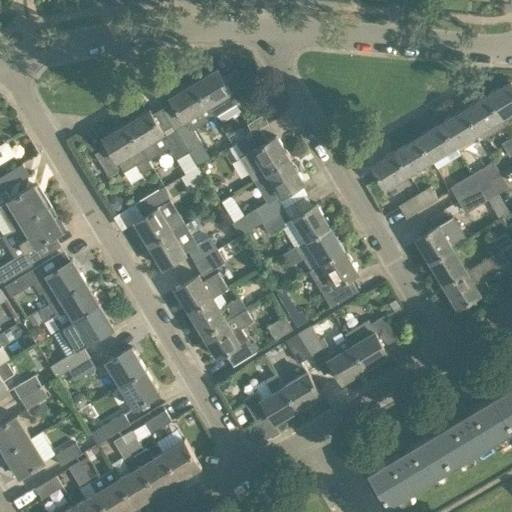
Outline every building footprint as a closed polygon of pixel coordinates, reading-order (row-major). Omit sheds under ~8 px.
[(262,76),(258,68),(251,72),(255,80),(262,76)] [(214,117),(251,95),(235,69),(223,76),(218,69),(194,83),(209,108),(214,117)] [(488,96),(506,126),(511,122),(511,84),(511,82),(488,96)] [(214,117),(209,108),(194,83),(170,97),(187,125),(177,131),(190,152),(203,144),(194,129),(214,117)] [(506,126),(488,96),(465,110),(479,134),(483,140),(506,126)] [(127,123),(142,148),(149,160),(169,148),(176,159),(190,152),(177,131),(167,137),(150,109),(127,123)] [(479,134),(465,110),(441,124),(455,148),(479,134)] [(247,124),(252,133),(269,123),(263,114),(247,124)] [(127,123),(102,138),(107,146),(95,153),(109,176),(122,168),(124,172),(137,164),(142,174),(153,167),(149,160),(142,148),(127,123)] [(455,148),(441,124),(418,138),(432,161),(455,148)] [(254,181),(266,174),(290,160),(276,136),(267,141),(260,129),(239,141),(247,154),(240,158),(254,181)] [(511,137),(502,144),(509,156),(511,154),(511,137)] [(418,138),(396,151),(409,175),(432,161),(418,138)] [(409,175),(396,151),(373,165),(387,188),(409,175)] [(290,160),(266,174),(254,181),(255,181),(267,202),(232,223),(240,235),(262,222),(284,209),(277,198),(279,197),(280,198),(304,184),(290,160)] [(479,188),(501,175),(494,163),(472,176),(479,188)] [(23,164),(0,177),(0,191),(4,189),(29,174),(23,164)] [(435,170),(431,173),(436,182),(441,179),(435,170)] [(510,213),(498,193),(508,187),(501,175),(479,188),(498,220),(510,213)] [(451,188),(459,200),(479,188),(472,176),(451,188)] [(445,182),(440,184),(443,193),(448,192),(445,182)] [(35,183),(0,204),(0,209),(12,230),(49,207),(35,183)] [(149,243),(184,222),(170,198),(167,190),(165,186),(158,190),(158,189),(136,202),(143,215),(135,220),(149,243)] [(437,200),(429,188),(420,193),(428,205),(437,200)] [(466,212),(480,204),(492,224),(498,220),(479,188),(459,200),(466,212)] [(212,192),(198,201),(203,209),(217,201),(212,192)] [(407,218),(428,205),(420,193),(400,205),(407,218)] [(115,195),(110,197),(109,202),(112,207),(116,209),(120,210),(124,208),(126,203),(123,198),(119,196),(115,195)] [(226,212),(221,203),(209,211),(214,219),(226,212)] [(306,242),(331,227),(316,203),(292,218),(306,242)] [(12,230),(25,252),(26,252),(36,246),(63,230),(49,207),(12,230)] [(270,235),(292,222),(284,209),(262,222),(270,235)] [(416,239),(430,262),(455,247),(465,241),(451,218),(416,239)] [(185,223),(184,222),(149,243),(163,268),(188,254),(174,230),(185,223)] [(306,242),(320,264),(344,250),(331,227),(306,242)] [(501,251),(511,243),(511,241),(507,232),(494,239),(501,251)] [(210,236),(188,249),(196,262),(218,249),(210,236)] [(489,288),(484,280),(489,276),(493,278),(495,273),(499,271),(503,271),(504,267),(509,264),(511,269),(511,243),(501,251),(469,270),(444,285),(458,308),(483,293),(482,292),(489,288)] [(303,258),(297,247),(295,248),(284,255),(291,265),(303,258)] [(455,247),(430,262),(444,285),(469,270),(455,247)] [(196,262),(203,275),(225,262),(224,260),(218,249),(196,262)] [(335,305),(358,291),(350,279),(358,274),(344,250),(320,264),(310,270),(324,294),(328,292),(335,305)] [(26,252),(25,252),(15,258),(0,267),(0,281),(2,281),(32,263),(26,252)] [(72,259),(45,275),(52,286),(42,291),(50,304),(87,282),(72,259)] [(42,278),(35,267),(5,285),(5,286),(12,297),(35,283),(42,278)] [(189,311),(215,296),(228,288),(218,272),(205,280),(200,273),(175,288),(189,311)] [(38,311),(39,312),(43,319),(44,321),(52,316),(60,329),(100,305),(87,282),(50,304),(38,311)] [(203,335),(228,319),(215,296),(189,311),(203,335)] [(239,296),(226,304),(233,316),(247,308),(239,296)] [(83,346),(87,344),(114,328),(100,305),(60,329),(73,352),(50,366),(57,377),(68,370),(90,357),(83,346)] [(302,309),(299,311),(292,315),(299,326),(309,320),(302,309)] [(43,319),(39,312),(29,318),(33,325),(43,319)] [(256,352),(249,339),(248,340),(234,316),(228,319),(203,335),(217,359),(227,352),(235,365),(256,352)] [(284,316),(271,325),(278,335),(291,327),(284,316)] [(347,337),(351,344),(365,368),(389,354),(385,346),(397,338),(384,317),(371,324),(368,320),(345,334),(347,337)] [(312,326),(312,325),(299,333),(312,355),(324,348),(325,347),(320,339),(312,326)] [(0,346),(10,341),(4,331),(0,333),(0,346)] [(286,341),(286,342),(299,363),(312,355),(299,333),(286,341)] [(347,337),(337,343),(341,350),(327,358),(342,382),(365,368),(351,344),(347,337)] [(119,385),(146,369),(132,346),(105,362),(119,385)] [(75,380),(96,368),(90,357),(68,370),(75,380)] [(6,361),(0,364),(0,395),(8,391),(3,382),(15,375),(6,361)] [(160,392),(146,369),(119,385),(133,410),(160,392)] [(284,385),(298,409),(322,394),(308,370),(284,385)] [(275,423),(298,409),(284,385),(277,374),(265,381),(266,382),(263,384),(264,386),(256,391),(257,392),(244,400),(257,422),(270,415),(275,423)] [(41,386),(35,375),(14,387),(21,398),(41,386)] [(511,384),(495,395),(511,422),(511,384)] [(21,398),(27,409),(48,397),(41,386),(21,398)] [(85,395),(80,393),(75,396),(74,401),(76,405),(81,407),(86,404),(87,399),(85,395)] [(511,422),(495,395),(433,433),(452,465),(511,429),(511,422)] [(233,410),(237,416),(244,412),(241,406),(233,410)] [(88,408),(85,407),(82,409),(81,413),(83,416),(87,417),(90,414),(91,411),(88,408)] [(151,433),(172,421),(165,410),(144,422),(151,433)] [(97,444),(130,425),(123,413),(90,433),(97,444)] [(0,450),(2,454),(29,438),(16,415),(0,423),(0,450)] [(433,433),(406,449),(370,471),(388,504),(452,465),(433,433)] [(122,436),(114,441),(126,461),(135,456),(126,443),(122,436)] [(140,465),(158,494),(180,481),(162,452),(151,458),(146,449),(144,450),(136,437),(126,443),(135,456),(140,465)] [(29,438),(2,454),(16,476),(43,461),(29,438)] [(162,452),(180,481),(202,467),(185,438),(162,452)] [(76,442),(63,449),(54,455),(61,465),(82,453),(76,442)] [(89,483),(99,476),(87,457),(77,463),(89,483)] [(81,488),(89,483),(77,463),(69,467),(81,488)] [(140,465),(118,478),(117,479),(135,508),(158,494),(140,465)] [(34,489),(41,500),(62,487),(55,476),(34,489)] [(127,511),(135,508),(117,479),(95,492),(106,511),(127,511)] [(106,511),(95,492),(86,498),(73,505),(77,511),(106,511)]
